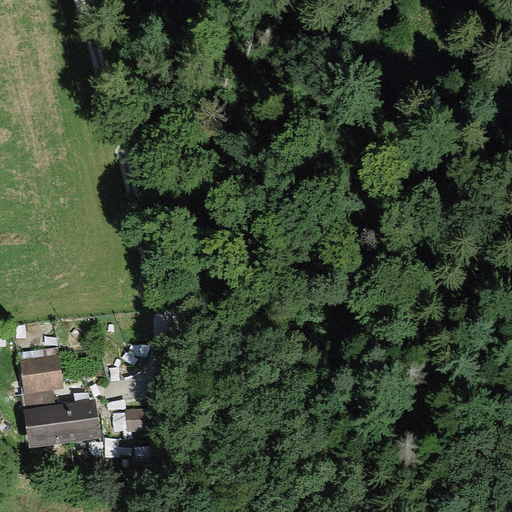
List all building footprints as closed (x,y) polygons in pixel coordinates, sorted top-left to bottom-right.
[(19,352),(20,360),(60,355),(59,347),(19,352)] [(60,355),(20,360),(24,393),(53,390),(64,388),(60,355)] [(55,405),(53,390),(24,393),(22,394),(24,409),(55,405)] [(55,405),(24,409),(30,448),(102,438),(96,399),(55,405)] [(145,408),(125,409),(127,432),(146,431),(145,408)]
